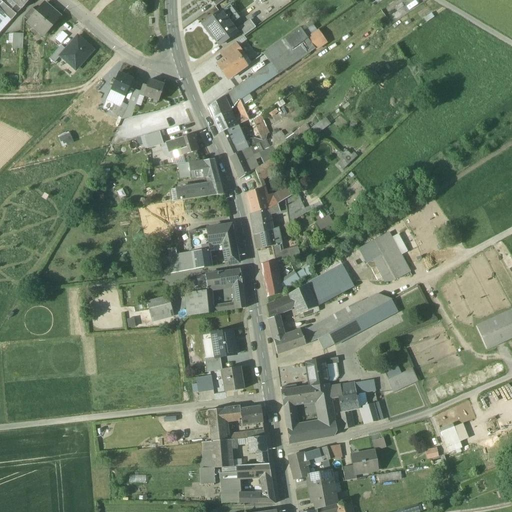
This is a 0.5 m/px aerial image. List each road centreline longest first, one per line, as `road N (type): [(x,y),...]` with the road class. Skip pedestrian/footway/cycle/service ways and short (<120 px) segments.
road 1 (secondary): [(289,511),(242,222),(181,63)]
road 2 (track): [(270,395),(0,429)]
road 3 (track): [(281,453),(418,416),(511,375)]
road 4 (track): [(123,51),(0,174)]
road 5 (track): [(391,0),(262,89)]
road 6 (track): [(392,224),(511,150)]
road 7 (residential): [(181,63),(145,63),(63,0)]
road 8 (track): [(511,230),(392,293)]
